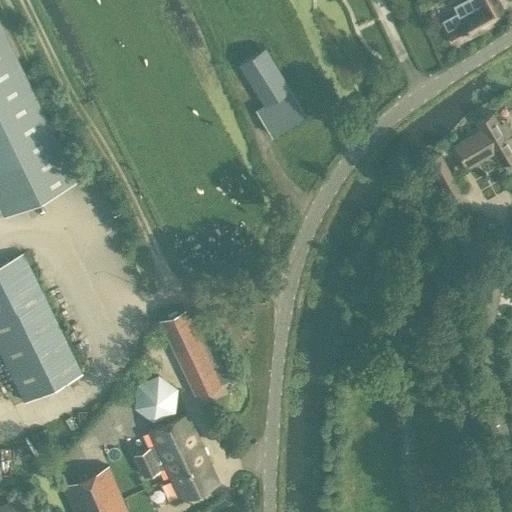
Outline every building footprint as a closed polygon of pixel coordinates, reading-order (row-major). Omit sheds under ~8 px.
[(487,16),(501,9),(496,0),(462,0),(454,5),(457,11),(442,20),(455,43),(491,23),(487,16)] [(77,178),(0,18),(0,207),(3,213),(77,178)] [(238,62),(255,90),(263,102),(253,108),(270,134),(304,112),(262,46),(255,51),(238,62)] [(481,129),(454,144),(466,164),(492,149),(500,163),(511,155),(511,133),(507,137),(492,111),(476,120),(481,129)] [(447,195),(460,188),(439,152),(427,159),(447,195)] [(0,263),(0,350),(24,401),(81,373),(23,252),(0,263)] [(186,305),(159,318),(195,394),(228,379),(209,341),(208,338),(210,337),(211,337),(204,323),(198,310),(196,312),(191,314),(186,305)] [(152,418),(174,407),(176,383),(155,369),(134,380),(132,404),(152,418)] [(156,444),(134,454),(144,475),(166,465),(181,497),(219,480),(186,411),(149,429),(156,444)] [(128,511),(109,466),(63,487),(73,511),(128,511)] [(0,504),(0,511),(26,511),(18,496),(0,504)]
